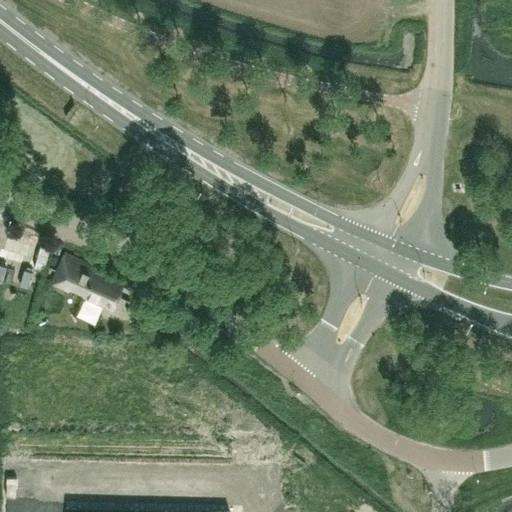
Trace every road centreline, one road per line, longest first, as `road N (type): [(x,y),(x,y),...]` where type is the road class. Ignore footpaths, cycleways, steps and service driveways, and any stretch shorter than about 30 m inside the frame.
road 1 (unclassified): [(300,376),(149,257),(0,195)]
road 2 (primary): [(233,178),(136,124),(0,20)]
road 3 (primary): [(233,178),(261,208),(364,262)]
road 4 (primary): [(376,237),(233,178)]
road 5 (unclassified): [(427,146),(438,0)]
road 6 (unclassified): [(327,398),(395,278)]
road 7 (unclassified): [(364,262),(300,376)]
road 8 (unclassified): [(440,461),(385,441),(327,398)]
road 9 (primary): [(395,278),(511,325)]
